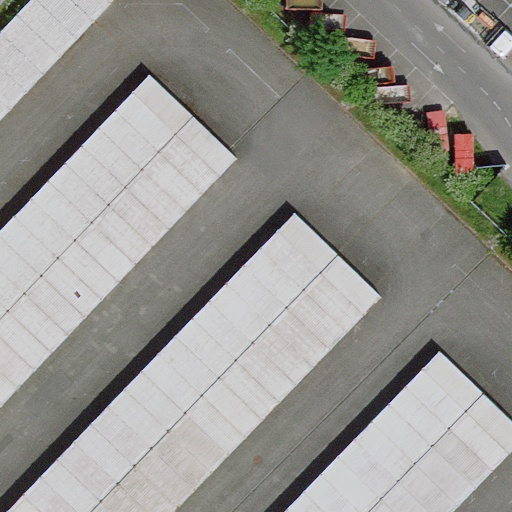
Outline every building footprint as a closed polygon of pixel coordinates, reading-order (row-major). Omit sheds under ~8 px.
[(0,0),(0,25),(24,0),(0,0)] [(23,18),(66,59),(83,41),(40,0),(23,18)] [(39,0),(40,0),(83,41),(100,23),(75,0),(39,0)] [(75,0),(100,23),(117,5),(110,0),(75,0)] [(6,36),(50,77),(66,59),(23,18),(6,36)] [(0,42),(0,63),(33,95),(50,77),(6,36),(0,42)] [(0,97),(16,113),(33,95),(0,63),(0,97)] [(199,119),(156,78),(139,96),(182,137),(199,119)] [(182,137),(139,96),(122,114),(165,155),(182,137)] [(0,129),(16,113),(0,97),(0,129)] [(165,155),(122,114),(105,132),(148,173),(165,155)] [(243,160),(199,119),(182,137),(226,178),(243,160)] [(148,173),(105,132),(88,149),(132,190),(148,173)] [(226,178),(182,137),(165,155),(209,196),(226,178)] [(132,190),(88,149),(71,167),(115,208),(132,190)] [(209,196),(165,155),(148,173),(192,214),(209,196)] [(115,208),(71,167),(54,185),(98,226),(115,208)] [(192,214),(148,173),(132,190),(175,232),(192,214)] [(98,226),(54,185),(37,203),(81,244),(98,226)] [(175,232),(132,190),(115,208),(158,249),(175,232)] [(81,244),(37,203),(21,220),(64,261),(81,244)] [(158,249),(115,208),(98,226),(141,267),(158,249)] [(281,232),(324,273),(341,256),(297,214),(281,232)] [(64,261),(21,220),(4,238),(47,279),(64,261)] [(141,267),(98,226),(81,244),(124,285),(141,267)] [(264,249),(308,291),(324,273),(281,232),(264,249)] [(47,279),(4,238),(0,241),(0,268),(30,297),(47,279)] [(124,285),(81,244),(64,261),(108,303),(124,285)] [(247,267),(291,308),(308,291),(264,249),(247,267)] [(324,273),(368,315),(384,297),(341,256),(324,273)] [(108,303),(64,261),(47,279),(91,320),(108,303)] [(230,285),(274,326),(291,308),(247,267),(230,285)] [(30,297),(0,268),(0,302),(13,315),(30,297)] [(308,291),(351,332),(368,315),(324,273),(308,291)] [(91,320),(47,279),(30,297),(74,338),(91,320)] [(213,303),(257,344),(274,326),(230,285),(213,303)] [(291,308),(334,350),(351,332),(308,291),(291,308)] [(74,338),(30,297),(13,315),(57,356),(74,338)] [(0,329),(13,315),(0,302),(0,329)] [(197,320),(240,361),(257,344),(213,303),(197,320)] [(274,326),(317,368),(334,350),(291,308),(274,326)] [(57,356),(13,315),(0,329),(0,335),(40,374),(57,356)] [(180,338),(223,379),(240,361),(197,320),(180,338)] [(257,344),(300,385),(317,368),(274,326),(257,344)] [(40,374),(0,335),(0,369),(23,392),(40,374)] [(163,356),(206,397),(223,379),(180,338),(163,356)] [(240,361),(284,403),(300,385),(257,344),(240,361)] [(486,392),(442,351),(425,368),(469,410),(486,392)] [(146,374),(189,415),(206,397),(163,356),(146,374)] [(223,379),(267,421),(284,403),(240,361),(223,379)] [(469,410),(425,368),(408,386),(451,427),(469,410)] [(23,392),(0,369),(0,403),(6,409),(23,392)] [(129,391),(172,432),(189,415),(146,374),(129,391)] [(206,397),(250,439),(267,421),(223,379),(206,397)] [(451,427),(408,386),(391,404),(434,445),(451,427)] [(112,409),(156,450),(172,432),(129,391),(112,409)] [(511,451),(511,417),(486,392),(469,410),(511,452),(511,451)] [(189,415),(233,457),(250,439),(206,397),(189,415)] [(434,445),(391,404),(374,421),(418,463),(434,445)] [(95,427),(139,468),(156,450),(112,409),(95,427)] [(511,452),(469,410),(451,427),(494,469),(511,452)] [(172,432),(216,474),(233,457),(189,415),(172,432)] [(418,463),(374,421),(357,439),(400,481),(418,463)] [(78,445),(122,486),(139,468),(95,427),(78,445)] [(494,469),(451,427),(434,445),(477,487),(494,469)] [(156,450),(199,492),(216,474),(172,432),(156,450)] [(400,481),(357,439),(340,457),(383,498),(400,481)] [(62,462),(105,503),(122,486),(78,445),(62,462)] [(477,487),(434,445),(418,463),(461,504),(477,487)] [(139,468),(182,509),(199,492),(156,450),(139,468)] [(370,511),(383,498),(340,457),(323,474),(362,511),(370,511)] [(45,480),(78,511),(96,511),(105,503),(62,462),(45,480)] [(453,511),(461,504),(418,463),(400,481),(432,511),(453,511)] [(122,486),(148,511),(179,511),(182,509),(139,468),(122,486)] [(362,511),(323,474),(306,491),(327,511),(362,511)] [(28,498),(42,511),(78,511),(45,480),(28,498)] [(432,511),(400,481),(383,498),(397,511),(432,511)] [(105,503),(114,511),(148,511),(122,486),(105,503)] [(327,511),(306,491),(289,509),(292,511),(327,511)] [(397,511),(383,498),(370,511),(397,511)]
